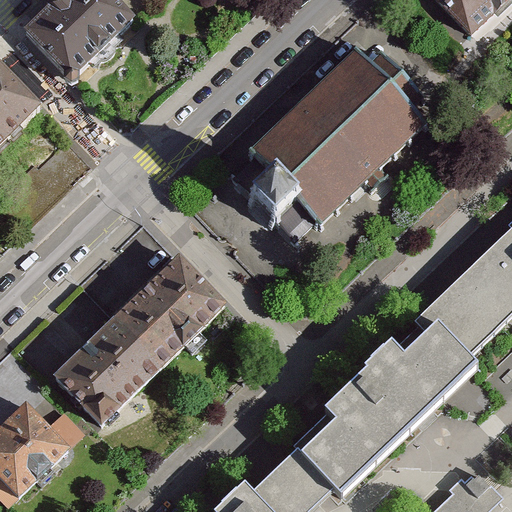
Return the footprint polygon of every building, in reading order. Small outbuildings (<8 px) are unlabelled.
[(111,46),(133,24),(132,23),(110,0),(62,0),(61,1),(56,5),(52,10),(50,12),(26,36),(67,78),(66,79),(66,82),(66,86),(71,89),(73,88),(77,86),(77,79),(76,79),(97,59),(99,60),(100,62),(101,63),(103,63),(104,63),(105,63),(106,62),(109,61),(111,59),(113,57),(114,55),(115,54),(115,53),(115,51),(115,50),(114,49),(112,47),(111,46)] [(434,0),(466,33),(466,34),(469,37),(470,37),(472,37),(473,37),(476,34),(476,33),(494,16),(495,16),(498,13),(497,13),(508,2),(509,3),(511,0),(434,0)] [(358,57),(356,54),(353,57),(356,60),(342,73),(340,70),(337,72),(340,75),(328,87),(325,83),(322,86),(325,89),(313,100),(311,97),(308,100),(311,103),(299,114),(296,111),(293,114),(296,117),(284,128),(282,125),(279,127),(282,130),(270,142),(267,139),(264,141),(267,144),(254,156),(251,153),(248,156),(251,159),(249,161),(252,164),(254,162),(256,163),(238,180),(236,178),(236,179),(232,175),(229,178),(233,182),(232,182),(236,187),(238,185),(249,197),(248,198),(251,202),(248,206),(251,210),(255,206),(257,208),(270,221),(272,223),(268,227),(271,231),(275,228),(279,231),(281,230),(292,242),(290,243),(294,247),(295,247),(298,250),(301,248),(297,244),(298,244),(296,242),(315,225),(316,226),(314,228),(316,231),(318,230),(321,233),(324,230),(321,227),(334,214),(337,217),(339,215),(336,212),(348,200),(351,203),(354,201),(365,190),(366,190),(368,188),(371,191),(369,193),(371,196),(380,187),(389,179),(386,176),(384,179),(381,175),(383,173),(380,170),(392,159),(395,162),(398,159),(395,156),(406,145),(409,148),(412,145),(409,142),(422,130),(425,133),(428,130),(426,127),(427,126),(424,123),(422,125),(410,113),(419,105),(422,108),(425,105),(422,102),(424,100),(421,97),(419,99),(386,65),(388,63),(385,60),(384,61),(381,58),(378,61),(381,64),(372,73),(360,60),(362,58),(360,56),(358,57)] [(0,152),(39,115),(0,73),(0,152)] [(0,198),(0,210),(24,235),(91,172),(66,146),(39,171),(34,166),(0,198)] [(511,227),(424,311),(429,317),(468,357),(511,315),(511,227)] [(140,301),(116,324),(161,372),(163,370),(162,370),(182,351),(202,333),(201,333),(221,314),(222,314),(225,311),(222,307),(221,308),(182,266),(179,263),(175,266),(176,267),(154,288),(153,287),(146,294),(139,301),(140,301)] [(471,360),(468,357),(429,317),(399,346),(390,336),(322,401),(331,411),(294,447),(332,487),(335,490),(471,360)] [(79,359),(56,381),(99,425),(98,425),(101,429),(105,426),(105,425),(116,414),(116,415),(120,411),(119,411),(144,387),(145,388),(148,384),(159,373),(159,374),(161,372),(116,324),(94,345),(93,345),(86,352),(79,359)] [(68,453),(26,410),(8,426),(1,433),(0,433),(0,480),(18,499),(19,500),(68,453)] [(313,467),(294,447),(251,487),(271,507),(274,511),(305,511),(332,487),(313,467)] [(511,511),(511,471),(495,488),(477,469),(453,492),(432,511),(511,511)] [(274,511),(251,487),(242,477),(210,508),(213,511),(274,511)] [(18,499),(0,480),(0,499),(9,509),(18,499)]
